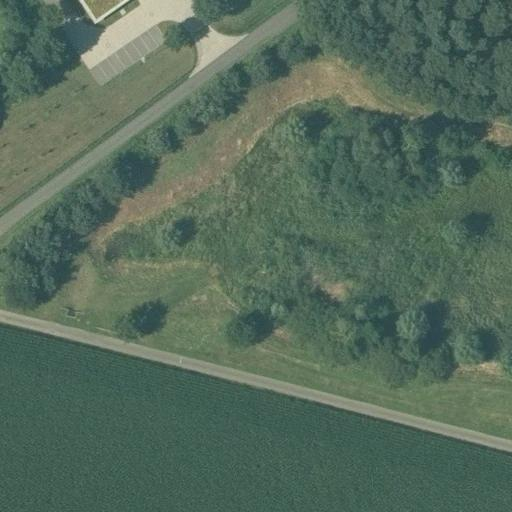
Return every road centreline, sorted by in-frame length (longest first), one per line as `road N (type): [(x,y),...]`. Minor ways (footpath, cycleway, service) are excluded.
road 1 (unclassified): [(0,312),(511,442)]
road 2 (unclassified): [(310,0),(0,229)]
